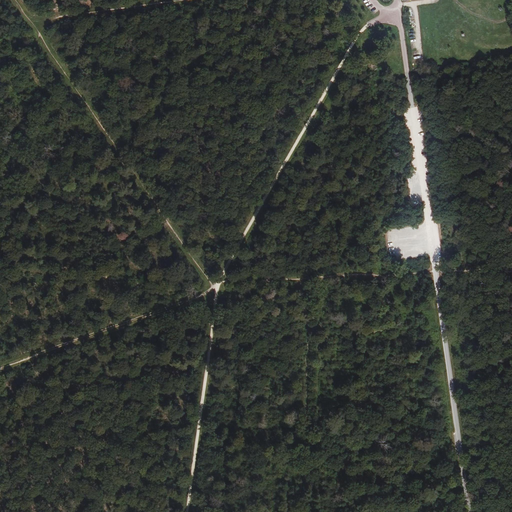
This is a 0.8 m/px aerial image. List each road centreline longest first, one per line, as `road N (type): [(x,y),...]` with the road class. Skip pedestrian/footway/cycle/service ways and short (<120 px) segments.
road 1 (unclassified): [(468,511),(398,14)]
road 2 (track): [(215,286),(337,68),(386,10)]
road 3 (track): [(215,286),(41,39)]
road 4 (track): [(186,511),(215,286)]
road 5 (track): [(0,366),(197,296)]
